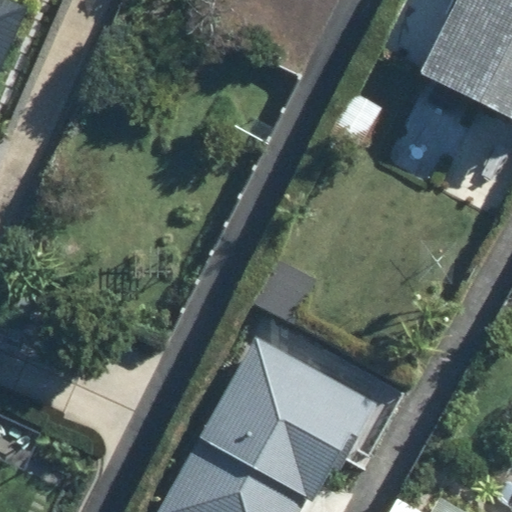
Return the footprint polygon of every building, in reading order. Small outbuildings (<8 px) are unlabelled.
[(0,0),(0,81),(34,0),(0,0)] [(511,0),(468,0),(435,65),(511,104),(511,0)] [(306,321),(322,275),(283,261),(267,307),(306,321)] [(158,511),(280,511),(353,370),(252,318),(154,510),(158,511)] [(435,511),(482,511),(446,492),(435,511)]
